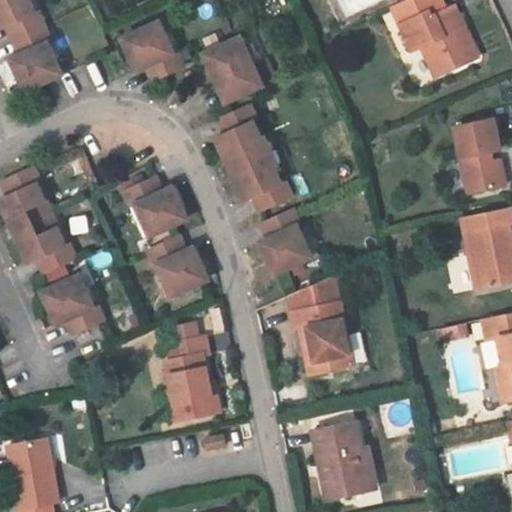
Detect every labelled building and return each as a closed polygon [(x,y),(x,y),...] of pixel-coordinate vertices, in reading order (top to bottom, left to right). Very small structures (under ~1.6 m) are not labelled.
[(0,0),(0,29),(6,27),(13,41),(46,27),(38,11),(36,12),(30,0),(0,0)] [(441,75),(478,58),(458,15),(449,18),(440,0),(406,0),(402,2),(411,20),(400,25),(412,51),(427,44),(441,75)] [(392,7),(400,25),(411,20),(402,2),(392,7)] [(446,10),(449,18),(458,15),(454,6),(446,10)] [(159,22),(126,38),(125,38),(134,55),(130,57),(137,72),(146,67),(152,82),(185,67),(178,52),(173,53),(159,22)] [(21,73),(29,90),(63,75),(56,61),(49,44),(53,42),(46,27),(13,41),(19,56),(11,60),(17,75),(21,73)] [(223,87),(230,102),(263,86),(240,37),(207,52),(215,70),(212,72),(220,89),(223,87)] [(436,77),(441,75),(427,44),(422,47),(436,77)] [(266,138),(262,140),(254,123),(258,121),(251,106),(218,120),(225,135),(216,139),(223,154),(226,152),(234,169),(272,151),(266,138)] [(493,119),(455,127),(469,194),(506,186),(500,160),(492,162),(490,152),(500,150),(493,119)] [(286,182),(282,184),(274,166),(278,164),(272,151),(234,169),(242,186),(238,188),(245,202),(254,198),(260,212),(293,198),(286,182)] [(38,185),(42,183),(35,167),(2,182),(9,196),(0,201),(7,215),(10,214),(18,231),(47,217),(41,204),(45,202),(38,185)] [(132,208),(136,205),(150,237),(184,221),(176,204),(180,202),(173,188),(164,191),(157,178),(125,192),(132,208)] [(49,200),(41,204),(47,217),(55,213),(49,200)] [(511,208),(511,207),(462,217),(476,289),(511,281),(511,238),(509,224),(511,223),(511,208)] [(270,256),(278,274),(307,261),(312,259),(305,244),(297,227),(302,226),(295,210),(262,225),(269,239),(260,243),(267,258),(270,256)] [(55,213),(47,217),(53,229),(60,226),(55,213)] [(68,243),(65,245),(57,228),(53,229),(47,217),(18,231),(26,247),(22,249),(29,263),(38,258),(45,273),(77,258),(70,243),(68,243)] [(155,267),(157,266),(172,297),(205,282),(197,264),(201,263),(194,248),(187,251),(181,237),(149,252),(155,267)] [(79,274),(45,290),(53,308),(50,309),(56,324),(65,320),(72,334),(104,319),(97,304),(93,306),(79,274)] [(354,366),(335,275),(289,296),(295,329),(300,328),(305,351),(308,350),(313,374),(354,366)] [(511,314),(483,320),(487,341),(498,338),(504,366),(496,368),(503,402),(511,400),(511,314)] [(440,329),(443,341),(467,336),(465,324),(440,329)] [(172,391),(178,421),(215,413),(209,384),(204,355),(209,354),(206,338),(194,340),(191,325),(173,329),(176,344),(168,345),(171,361),(166,362),(172,391)] [(215,382),(209,384),(215,413),(221,412),(215,382)] [(172,422),(178,421),(172,391),(166,392),(172,422)] [(313,430),(327,499),(366,491),(357,451),(362,449),(356,422),(313,430)] [(224,436),(206,439),(208,449),(226,446),(224,436)] [(47,438),(8,445),(20,511),(52,511),(51,503),(59,502),(47,438)] [(362,449),(357,451),(366,491),(376,490),(368,448),(362,449)]
